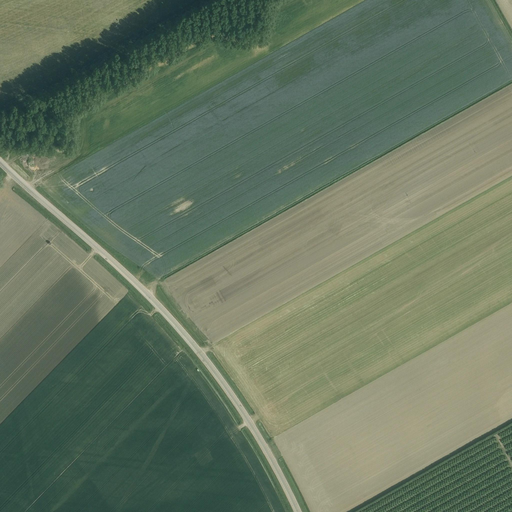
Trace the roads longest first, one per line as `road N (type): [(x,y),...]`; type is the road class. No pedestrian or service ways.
road 1 (tertiary): [(298,511),(236,401),(183,334),(0,160)]
road 2 (track): [(62,85),(206,0)]
